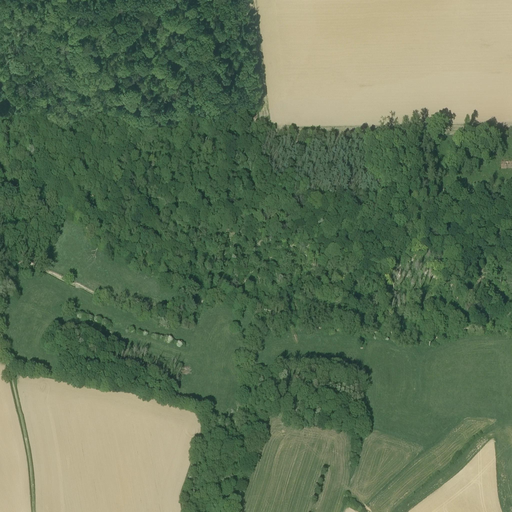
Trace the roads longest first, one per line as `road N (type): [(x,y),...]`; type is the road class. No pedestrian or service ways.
road 1 (track): [(10,138),(18,129),(207,193),(314,199),(435,190),(445,141),(511,139)]
road 2 (track): [(33,511),(10,365)]
